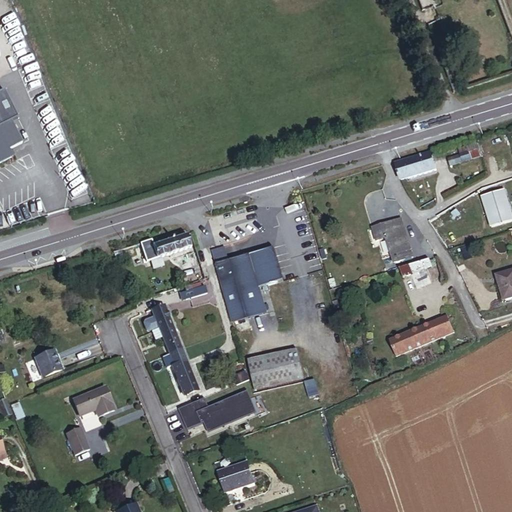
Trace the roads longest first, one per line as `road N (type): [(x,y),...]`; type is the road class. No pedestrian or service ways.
road 1 (primary): [(511,103),(0,259)]
road 2 (residential): [(197,511),(115,313)]
road 3 (unknown): [(382,143),(418,217),(511,172)]
road 4 (unknown): [(460,119),(414,0)]
